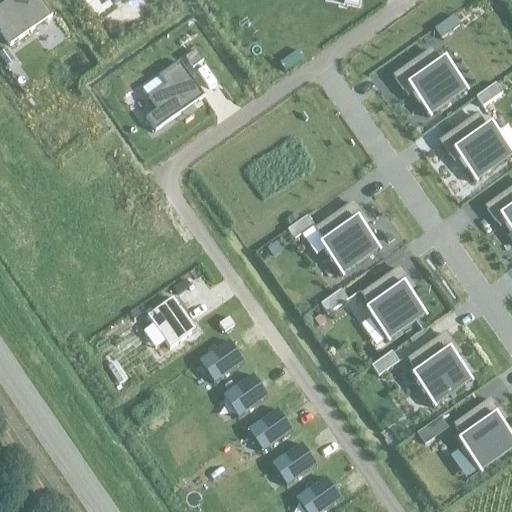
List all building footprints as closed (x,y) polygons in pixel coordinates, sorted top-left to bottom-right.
[(5,0),(8,3),(0,8),(0,33),(10,47),(52,18),(39,0),(5,0)] [(452,17),(433,31),(439,41),(459,27),(452,17)] [(6,51),(0,55),(0,59),(6,68),(14,62),(6,51)] [(196,52),(185,60),(193,70),(203,63),(196,52)] [(444,71),(431,53),(394,79),(404,93),(409,90),(429,118),(466,92),(448,68),(444,71)] [(179,64),(142,90),(148,100),(147,101),(156,113),(146,120),(155,134),(180,116),(179,115),(198,102),(199,103),(204,99),(179,64)] [(494,86),(475,99),(482,109),(501,95),(494,86)] [(490,136),(477,118),(440,144),(450,159),(455,155),(475,183),(511,158),(495,133),(490,136)] [(2,166),(0,167),(0,220),(13,212),(11,209),(23,200),(8,179),(10,177),(2,166)] [(55,194),(45,205),(64,223),(62,225),(73,234),(98,206),(66,177),(53,192),(55,194)] [(511,191),(486,209),(496,224),(501,221),(511,236),(511,191)] [(363,220),(353,205),(316,231),(329,249),(324,253),(342,277),(378,252),(359,223),(363,220)] [(295,214),(285,221),(291,229),(301,222),(295,214)] [(306,219),(287,232),(294,242),(313,228),(306,219)] [(409,285),(399,271),(362,297),(375,315),(370,318),(388,343),(424,317),(405,289),(409,285)] [(340,292),(321,306),(328,316),(347,302),(340,292)] [(153,327),(144,333),(155,350),(164,344),(170,351),(196,333),(173,300),(147,318),(153,327)] [(129,314),(134,321),(141,316),(136,310),(129,314)] [(456,351),(445,336),(408,362),(421,380),(416,384),(434,408),(471,382),(451,354),(456,351)] [(229,343),(198,365),(213,386),(244,364),(229,343)] [(213,347),(207,351),(210,355),(216,351),(213,347)] [(391,355),(372,368),(379,378),(398,364),(391,355)] [(253,377),(223,399),(238,420),(268,399),(253,377)] [(230,384),(225,387),(228,392),(233,388),(230,384)] [(502,416),(491,401),(454,427),(467,446),(462,449),(480,474),(511,450),(511,441),(497,420),(502,416)] [(277,412),(247,433),(262,454),(292,433),(277,412)] [(433,423),(413,436),(420,446),(440,432),(433,423)] [(302,446),(271,467),(286,488),(316,467),(302,446)] [(326,480),(295,502),(302,511),(325,511),(341,501),(326,480)] [(310,484),(304,488),(307,492),(313,488),(310,484)]
